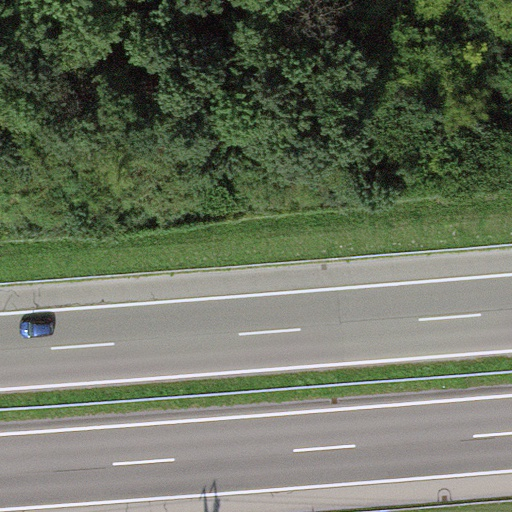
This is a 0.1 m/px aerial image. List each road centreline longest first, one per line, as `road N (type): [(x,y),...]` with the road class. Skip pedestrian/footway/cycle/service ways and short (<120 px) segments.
road 1 (motorway): [(511,313),(0,353)]
road 2 (motorway): [(0,473),(511,434)]
